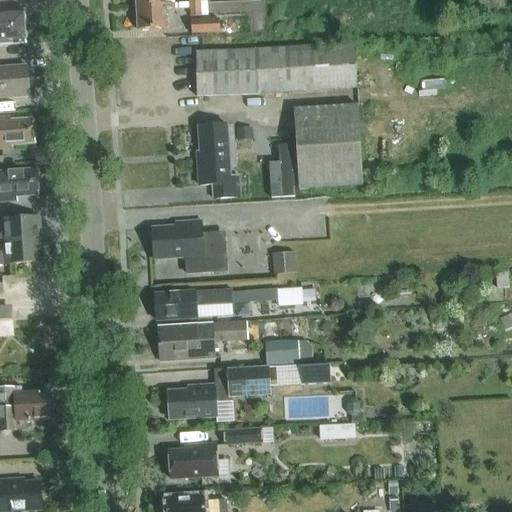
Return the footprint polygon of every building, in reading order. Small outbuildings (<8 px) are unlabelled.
[(201,4),(190,5),(190,18),(202,17),(201,4)] [(175,5),(166,5),(137,6),(138,32),(168,30),(168,23),(167,24),(166,10),(175,10),(175,5)] [(0,29),(24,28),(23,11),(0,12),(0,29)] [(220,34),(220,20),(191,21),(192,36),(220,34)] [(263,32),(263,22),(253,23),(254,32),(263,32)] [(0,46),(25,45),(24,28),(0,29),(0,46)] [(196,53),(198,98),(259,95),(358,89),(355,45),(257,51),(196,53)] [(0,100),(30,98),(28,67),(0,69),(0,100)] [(359,106),(295,110),(299,191),(364,187),(359,106)] [(0,119),(0,151),(12,150),(12,147),(35,146),(33,121),(10,122),(10,118),(0,119)] [(231,179),(228,126),(199,128),(200,153),(197,153),(199,187),(213,186),(214,201),(241,199),(239,178),(231,179)] [(253,128),(237,129),(237,142),(254,141),(253,128)] [(270,168),(272,200),(296,198),(293,149),(279,149),(280,168),(270,168)] [(0,203),(18,203),(18,198),(38,197),(37,171),(0,173),(0,203)] [(4,243),(42,241),(40,218),(3,221),(4,243)] [(225,233),(203,235),(202,222),(175,224),(176,228),(152,229),(154,261),(186,259),(187,275),(228,272),(225,233)] [(44,264),(42,241),(4,243),(6,266),(44,264)] [(297,274),(296,253),(273,255),(274,275),(297,274)] [(497,274),(497,290),(510,290),(509,273),(497,274)] [(278,291),(277,289),(156,296),(157,322),(233,317),(232,302),(278,299),(278,292),(278,291)] [(302,289),(278,291),(278,292),(278,299),(279,308),(303,306),(302,289)] [(315,291),(302,292),(303,303),(316,302),(315,291)] [(0,336),(12,336),(11,310),(0,310),(0,336)] [(511,313),(498,314),(499,331),(511,330),(511,313)] [(215,360),(214,344),(249,341),(248,323),(159,328),(161,363),(215,360)] [(299,362),(298,342),(266,345),(267,364),(299,362)] [(323,365),(315,366),(300,367),(302,385),(325,383),(323,365)] [(169,404),(166,406),(167,416),(170,417),(170,420),(217,418),(216,403),(232,403),(231,397),(270,395),(269,369),(229,371),(230,391),(216,392),(215,386),(199,387),(200,391),(168,393),(169,404)] [(0,433),(17,432),(16,423),(51,421),(50,393),(22,395),(22,388),(0,389),(0,433)] [(365,419),(361,413),(356,416),(352,416),(352,424),(365,423),(365,419)] [(320,427),(320,442),(356,440),(355,426),(320,427)] [(261,430),(225,432),(226,446),(262,444),(261,430)] [(217,462),(216,445),(197,446),(198,450),(169,452),(171,480),(218,477),(230,477),(229,462),(217,462)] [(375,481),(384,481),(384,470),(375,470),(375,481)] [(12,481),(0,481),(0,511),(17,511),(43,511),(41,483),(13,485),(12,481)] [(397,483),(388,484),(389,496),(398,495),(397,483)] [(205,504),(205,498),(168,501),(168,511),(226,511),(226,502),(205,504)] [(398,500),(390,500),(390,511),(399,511),(398,500)]
